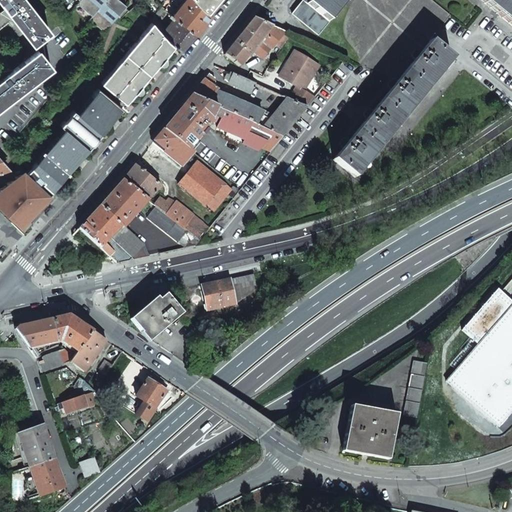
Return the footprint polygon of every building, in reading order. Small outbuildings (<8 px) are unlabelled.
[(33,44),(48,31),(24,0),(0,0),(0,2),(5,8),(13,18),(33,44)] [(77,4),(92,16),(105,0),(80,0),(80,1),(77,4)] [(89,20),(104,32),(126,5),(119,0),(105,0),(92,16),(89,20)] [(193,36),(210,15),(209,13),(204,10),(194,0),(184,0),(172,16),(174,18),(165,29),(162,33),(168,40),(173,45),(181,51),(193,36)] [(172,16),(184,0),(170,0),(164,11),(168,13),(172,16)] [(194,0),(204,10),(212,0),(194,0)] [(303,0),(291,15),(318,36),(346,0),(303,0)] [(346,0),(318,36),(391,89),(430,41),(450,16),(430,0),(346,0)] [(511,0),(479,0),(511,26),(511,0)] [(159,22),(168,13),(164,11),(160,7),(150,18),(162,33),(165,29),(159,22)] [(13,18),(5,8),(0,12),(0,13),(11,20),(13,18)] [(168,40),(162,33),(150,18),(143,10),(110,50),(143,81),(158,64),(160,65),(162,65),(165,62),(167,60),(167,57),(165,55),(173,45),(168,40)] [(224,55),(239,66),(252,50),(271,26),(253,18),(224,55)] [(271,26),(252,50),(263,59),(270,49),(271,49),(284,32),(271,26)] [(333,160),(356,178),(452,59),(430,41),(391,89),(333,160)] [(125,103),(134,92),(136,94),(138,94),(140,91),(143,88),(143,86),(141,84),(143,81),(110,50),(90,74),(125,103)] [(0,105),(50,66),(38,51),(12,70),(2,78),(0,79),(0,105)] [(297,88),(289,100),(306,107),(314,98),(303,92),(319,66),(297,53),(290,64),(288,63),(279,77),(297,88)] [(224,80),(229,82),(232,74),(227,72),(224,80)] [(221,109),(256,125),(260,118),(262,115),(215,94),(217,90),(212,86),(215,83),(214,79),(208,74),(191,95),(221,109)] [(239,90),(249,95),(250,94),(255,84),(244,79),(232,74),(229,82),(228,84),(240,89),(239,90)] [(41,183),(51,191),(121,108),(88,81),(23,159),(31,168),(43,182),(41,183)] [(250,94),(281,108),(288,99),(263,88),(255,84),(250,94)] [(163,130),(187,149),(200,134),(211,121),(210,119),(212,115),(219,118),(221,109),(191,95),(177,113),(163,130)] [(264,129),(282,137),(306,107),(289,100),(288,99),(281,108),(269,123),(264,129)] [(216,127),(270,152),(282,137),(264,129),(256,125),(221,109),(219,118),(218,119),(216,127)] [(256,125),(264,129),(269,123),(260,118),(256,125)] [(159,149),(181,167),(192,153),(187,149),(163,130),(153,141),(161,147),(159,149)] [(177,185),(204,206),(222,184),(196,162),(177,185)] [(122,180),(148,200),(158,189),(161,186),(134,165),(122,180)] [(47,196),(51,191),(41,183),(43,182),(31,168),(25,173),(14,177),(15,180),(6,184),(7,187),(0,189),(0,208),(19,226),(47,196)] [(121,226),(123,227),(148,200),(122,180),(102,202),(99,205),(121,226)] [(155,207),(199,242),(213,223),(216,220),(211,216),(208,219),(206,217),(201,223),(176,203),(167,199),(165,202),(159,197),(154,205),(155,207)] [(78,229),(100,248),(121,226),(99,205),(78,229)] [(146,218),(184,248),(195,246),(199,242),(155,207),(153,209),(146,218)] [(100,248),(116,263),(124,262),(129,256),(131,258),(143,246),(123,227),(121,226),(100,248)] [(131,258),(133,260),(148,256),(143,246),(131,258)] [(229,279),(234,304),(256,289),(253,274),(229,279)] [(202,285),(207,310),(234,304),(229,279),(202,285)] [(478,345),(446,382),(498,427),(511,410),(511,306),(510,308),(494,293),(461,330),(478,345)] [(142,332),(150,340),(182,313),(165,294),(147,309),(145,307),(129,319),(141,333),(142,332)] [(14,329),(28,348),(60,340),(77,352),(92,331),(68,315),(52,319),(18,326),(14,329)] [(70,363),(84,372),(105,341),(92,331),(77,352),(72,358),(70,363)] [(37,363),(40,373),(70,363),(72,358),(64,350),(42,358),(43,361),(37,363)] [(403,416),(416,418),(426,364),(412,361),(403,416)] [(135,414),(141,419),(144,415),(146,417),(147,415),(149,416),(165,391),(146,379),(136,396),(144,402),(135,414)] [(63,409),(65,414),(94,404),(90,393),(61,403),(63,409)] [(342,451),(388,460),(396,414),(350,405),(342,451)] [(52,459),(41,426),(17,435),(28,467),(52,459)] [(78,463),(83,478),(98,473),(93,458),(78,463)] [(61,488),(59,480),(52,459),(28,467),(32,478),(35,487),(38,496),(61,488)] [(27,490),(35,487),(32,478),(24,481),(27,490)]
